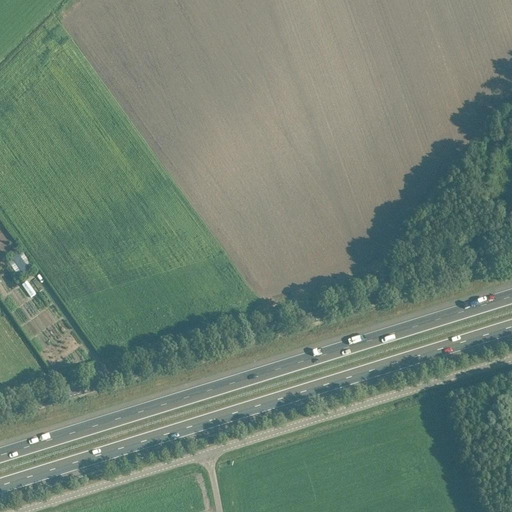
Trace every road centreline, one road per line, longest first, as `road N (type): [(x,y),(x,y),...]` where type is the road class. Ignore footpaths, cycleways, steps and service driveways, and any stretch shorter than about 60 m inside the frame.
road 1 (motorway): [(0,486),(511,326)]
road 2 (unclassified): [(0,413),(511,254)]
road 3 (motorway): [(511,295),(0,454)]
road 4 (unclassified): [(207,453),(511,358)]
road 5 (unclassified): [(18,511),(207,453)]
